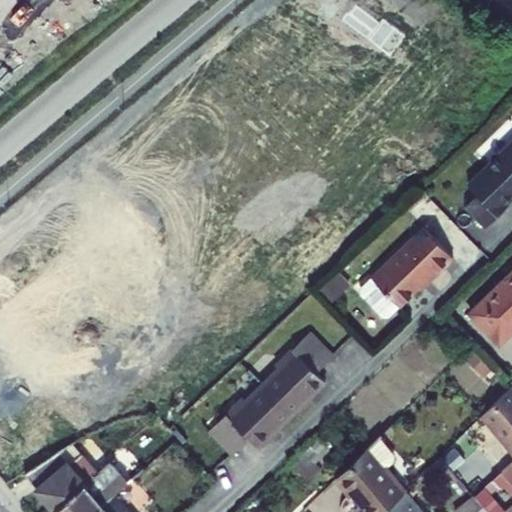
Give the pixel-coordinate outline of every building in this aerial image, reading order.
[(218,37),(131,114),(188,179),(276,103),(218,37)] [(511,150),(511,152),(509,150),(497,162),(498,163),(487,175),(486,182),(494,190),(500,189),(511,201),(511,150)] [(277,190),(178,271),(206,304),(273,249),(298,279),(330,253),(277,190)] [(63,211),(38,232),(99,304),(123,283),(63,211)] [(431,284),(434,287),(458,264),(428,233),(377,284),(403,311),(431,284)] [(0,259),(0,338),(39,304),(0,259)] [(511,263),(461,312),(489,342),(511,320),(511,263)] [(177,286),(58,374),(89,415),(208,327),(177,286)] [(277,362),(261,378),(293,412),(326,379),(318,371),(335,354),(314,333),(281,366),(277,362)] [(293,412),(261,378),(244,394),(248,397),(214,430),(234,451),(251,435),(260,444),(293,412)] [(511,395),(502,383),(473,411),(511,456),(511,395)] [(127,452),(143,470),(172,444),(156,426),(127,452)] [(313,475),(328,442),(304,432),(290,465),(313,475)] [(379,452),(365,437),(324,477),(338,493),(341,491),(349,501),(344,505),(349,511),(369,511),(394,488),(395,488),(374,464),(379,459),(379,452)] [(24,476),(54,510),(83,484),(59,457),(24,476)] [(511,458),(492,476),(507,494),(511,490),(511,458)] [(55,511),(94,511),(113,497),(127,484),(108,463),(83,484),(54,510),(55,511)] [(394,488),(369,511),(414,511),(395,488),(394,488)] [(511,511),(511,502),(500,511),(496,511),(476,489),(466,497),(474,507),(478,511),(511,511)] [(126,511),(113,497),(94,511),(126,511)]
